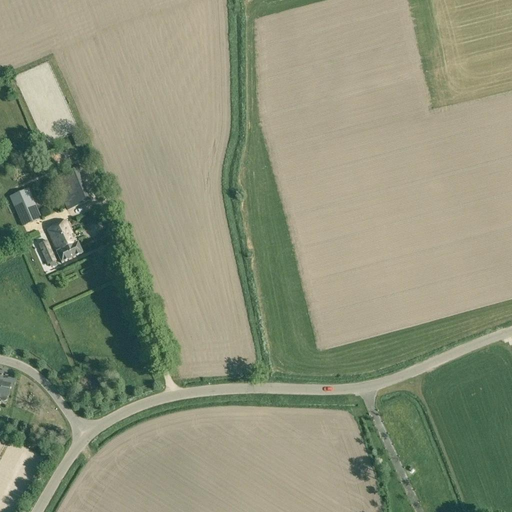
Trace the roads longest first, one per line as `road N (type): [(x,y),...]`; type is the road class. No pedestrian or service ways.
road 1 (unclassified): [(85,433),(179,394),(364,388),(511,333)]
road 2 (unknown): [(364,388),(418,511)]
